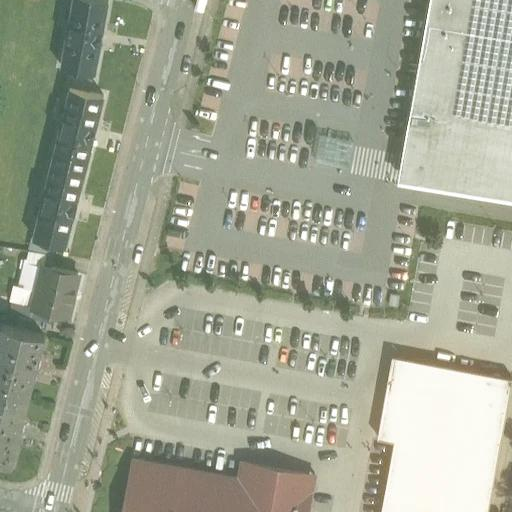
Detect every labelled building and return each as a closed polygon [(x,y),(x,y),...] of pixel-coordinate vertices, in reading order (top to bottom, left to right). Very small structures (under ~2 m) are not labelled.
[(110,0),(76,0),(65,63),(98,68),(110,0)] [(511,187),(511,0),(424,0),(422,10),(431,11),(403,168),(511,187)] [(73,88),(34,236),(68,244),(106,95),(73,88)] [(80,275),(45,266),(35,306),(36,306),(36,308),(57,313),(69,316),(80,275)] [(35,306),(9,301),(7,313),(55,323),(57,313),(36,308),(36,306),(35,306)] [(44,336),(2,325),(0,335),(0,460),(12,463),(18,438),(20,438),(23,427),(21,426),(35,374),(37,374),(40,362),(38,361),(44,336)] [(488,511),(511,376),(511,371),(397,351),(383,432),(395,435),(381,511),(488,511)] [(239,478),(135,459),(124,511),(309,511),(313,491),(312,491),(315,473),(242,459),(239,478)]
